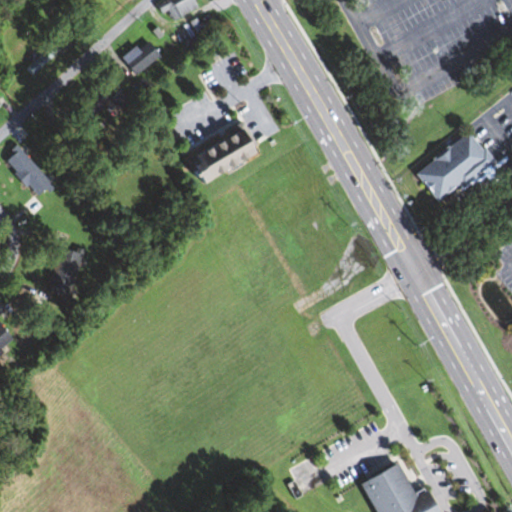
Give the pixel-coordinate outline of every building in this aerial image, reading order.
[(190,0),(164,0),(157,5),(168,23),(194,7),(189,0),(190,0)] [(64,45),(55,37),(22,70),(31,78),(64,45)] [(120,62),(131,76),(157,57),(146,42),(120,62)] [(76,108),(86,119),(111,95),(101,84),(76,108)] [(254,152),(240,125),(183,154),(188,165),(181,168),(190,185),(254,152)] [(410,174),(434,205),(489,163),(466,132),(410,174)] [(13,147),(0,158),(0,162),(35,199),(49,186),(13,147)] [(71,253),(59,249),(44,293),(64,300),(81,252),(73,249),(71,253)] [(0,350),(10,342),(0,330),(0,350)] [(414,449),(428,406),(384,392),(375,420),(404,429),(399,444),(414,449)] [(379,447),(362,438),(339,477),(355,487),(379,447)]
